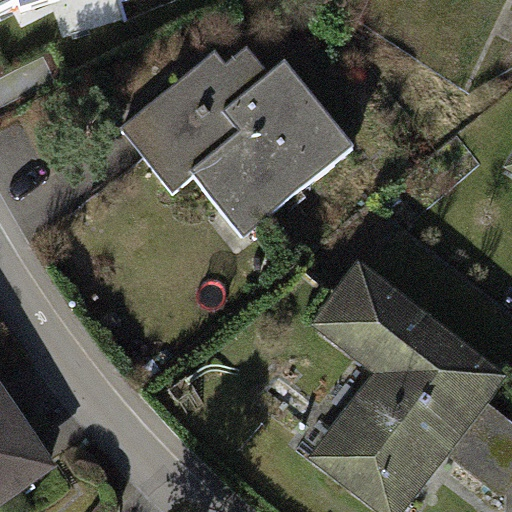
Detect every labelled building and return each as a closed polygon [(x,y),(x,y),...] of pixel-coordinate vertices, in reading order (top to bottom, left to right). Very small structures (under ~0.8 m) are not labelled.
[(0,0),(0,12),(20,3),(23,13),(61,2),(60,0),(0,0)] [(184,84),(124,133),(175,196),(195,180),(245,242),(354,155),(286,70),(271,82),(248,54),(194,98),(184,84)] [(361,284),(323,331),(390,384),(324,466),(382,511),(393,511),(439,454),(479,405),(492,388),(361,284)] [(0,393),(0,511),(55,474),(0,393)] [(511,429),(479,405),(439,454),(501,502),(511,488),(511,429)]
